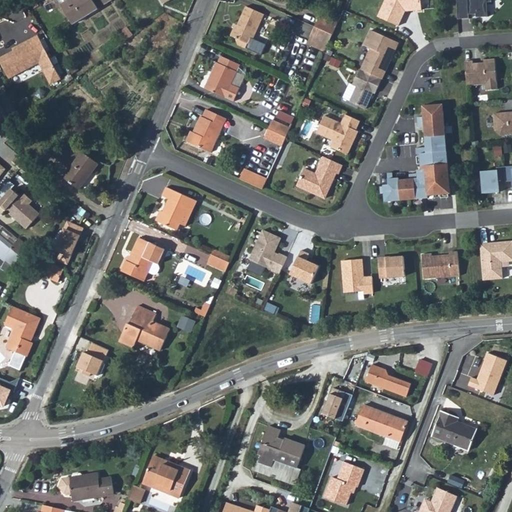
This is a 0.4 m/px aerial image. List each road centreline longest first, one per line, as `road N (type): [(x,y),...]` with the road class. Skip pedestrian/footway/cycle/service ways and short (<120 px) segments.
road 1 (secondary): [(511,323),(304,353),(119,423),(22,441)]
road 2 (residential): [(22,441),(145,151)]
road 3 (residential): [(511,37),(439,45),(413,61),(353,192),(349,224)]
road 4 (residential): [(349,224),(261,201),(145,151)]
road 5 (residential): [(209,0),(145,151)]
road 6 (residential): [(511,215),(349,224)]
